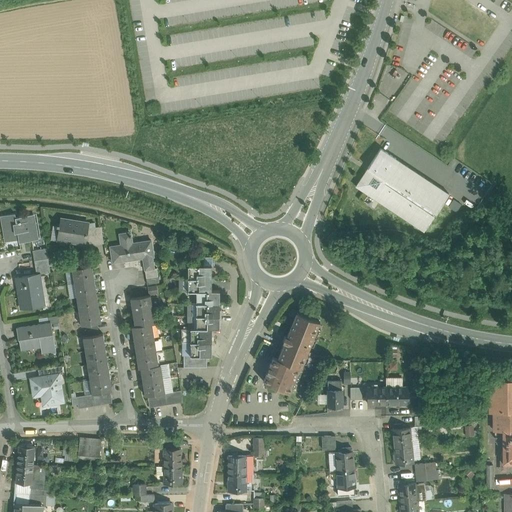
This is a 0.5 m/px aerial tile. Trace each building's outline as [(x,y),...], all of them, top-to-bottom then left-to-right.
[(380,148),(355,186),(424,232),(434,216),(433,215),(434,212),(436,213),(449,194),(380,148)] [(461,205),(454,199),(449,207),(456,212),(461,205)] [(33,215),(14,218),(13,214),(4,216),(7,239),(18,237),(19,242),(37,240),(33,215)] [(89,224),(60,219),(59,225),(57,225),(57,227),(59,227),(57,239),(86,243),(86,242),(88,228),(89,224)] [(101,226),(88,228),(86,242),(92,243),(103,241),(101,226)] [(132,243),(131,234),(127,235),(126,233),(119,234),(121,245),(111,247),(112,253),(111,253),(113,263),(143,258),(145,270),(154,269),(154,268),(152,257),(154,256),(151,240),(132,243)] [(47,248),(33,250),(34,260),(48,258),(47,248)] [(48,258),(34,260),(37,274),(39,274),(51,272),(48,258)] [(76,268),(72,268),(75,284),(94,280),(92,265),(88,266),(76,268)] [(211,265),(188,265),(188,278),(211,278),(211,265)] [(154,269),(145,270),(146,278),(158,276),(157,268),(154,268),(154,269)] [(37,274),(17,277),(19,292),(22,292),(25,308),(44,305),(39,274),(37,274)] [(158,276),(146,278),(147,284),(159,282),(158,276)] [(211,278),(188,278),(188,291),(196,291),(212,291),(212,290),(211,278)] [(94,280),(75,284),(77,297),(97,294),(94,280)] [(156,285),(148,287),(149,294),(157,293),(156,285)] [(212,291),(196,291),(196,303),(220,303),(220,290),(212,290),(212,291)] [(97,294),(77,297),(79,311),(99,308),(97,294)] [(150,295),(131,298),(133,312),(153,309),(150,295)] [(220,303),(196,303),(196,316),(220,316),(220,303)] [(99,308),(79,311),(81,325),(85,325),(97,323),(101,322),(99,308)] [(153,309),(133,312),(135,326),(152,323),(152,324),(155,323),(153,309)] [(320,321),(296,312),(287,336),(285,335),(283,341),(285,341),(278,358),(300,367),(301,368),(320,321)] [(220,316),(196,316),(196,328),(212,328),(220,328),(220,316)] [(50,322),(23,327),(24,337),(20,338),(21,348),(41,345),(42,352),(55,350),(50,322)] [(152,323),(135,326),(132,326),(134,340),(154,337),(152,324),(152,323)] [(212,328),(196,328),(190,328),(190,342),(212,342),(212,328)] [(87,336),(83,337),(85,351),(105,348),(103,334),(99,334),(87,336)] [(154,337),(134,340),(136,354),(156,351),(154,337)] [(212,342),(190,342),(190,355),(207,355),(212,355),(212,342)] [(105,348),(85,351),(88,365),(107,362),(105,348)] [(156,351),(136,354),(139,368),(141,368),(158,365),(156,351)] [(207,355),(190,355),(184,355),(184,367),(207,367),(207,355)] [(278,358),(274,357),(271,363),(269,364),(268,367),(269,367),(268,371),(267,371),(266,373),(266,375),(264,382),(290,392),(300,367),(278,358)] [(107,362),(88,365),(90,379),(110,376),(107,362)] [(158,365),(141,368),(143,382),(163,378),(160,364),(158,365)] [(57,366),(43,368),(45,376),(59,374),(57,366)] [(45,376),(31,378),(33,392),(41,391),(44,405),(63,401),(59,374),(45,376)] [(110,376),(90,379),(92,394),(93,394),(99,393),(105,392),(110,391),(112,391),(110,376)] [(163,378),(143,382),(145,396),(147,395),(153,394),(159,394),(164,393),(165,393),(163,378)] [(402,378),(386,378),(386,387),(386,404),(408,404),(408,396),(410,396),(410,393),(408,393),(407,387),(402,387),(402,378)] [(511,380),(508,381),(506,381),(492,381),(490,381),(490,382),(490,391),(490,393),(490,400),(490,402),(490,411),(490,412),(491,412),(494,412),(494,429),(511,429),(511,380)] [(341,381),(328,381),(328,407),(343,407),(343,390),(342,390),(341,381)] [(362,387),(350,387),(350,399),(362,399),(362,387)] [(386,387),(368,387),(368,404),(386,404),(386,387)] [(422,416),(415,416),(415,426),(434,426),(434,416),(422,416)] [(465,435),(473,434),(473,424),(464,425),(465,435)] [(410,428),(393,429),(394,446),(411,445),(410,428)] [(511,429),(494,429),(494,431),(496,431),(503,431),(503,461),(503,463),(511,462),(511,429)] [(335,436),(322,436),(323,450),(336,449),(335,436)] [(265,450),(265,437),(253,438),(254,450),(264,450),(265,450)] [(101,440),(80,438),(77,459),(99,461),(101,440)] [(35,447),(19,445),(18,464),(33,465),(35,447)] [(411,445),(394,446),(396,464),(413,463),(411,445)] [(351,447),(342,448),(342,452),(336,453),(337,470),(354,469),(353,451),(352,452),(351,447)] [(181,466),(181,448),(164,449),(164,466),(181,466)] [(246,473),(246,456),(229,456),(229,473),(246,473)] [(511,462),(503,463),(503,461),(499,461),(500,473),(506,473),(506,467),(511,467),(511,462)] [(428,463),(415,464),(416,472),(429,470),(428,463)] [(33,465),(18,464),(16,482),(31,483),(31,487),(44,488),(46,466),(33,465)] [(181,466),(164,466),(164,483),(181,483),(181,466)] [(354,469),(337,470),(338,488),(355,486),(354,469)] [(429,470),(416,472),(417,480),(430,479),(429,470)] [(246,473),(229,473),(229,491),(246,491),(246,473)] [(416,483),(407,483),(407,480),(398,480),(399,484),(398,484),(400,502),(418,500),(418,501),(426,500),(424,483),(416,484),(416,483)] [(15,493),(30,494),(31,487),(31,483),(16,482),(15,493)] [(146,484),(134,484),(134,494),(141,494),(145,494),(146,494),(146,484)] [(30,494),(15,493),(15,502),(29,503),(30,494)] [(47,495),(30,494),(29,503),(30,503),(30,504),(43,505),(46,505),(47,495)] [(352,500),(336,501),(336,511),(344,511),(353,510),(353,509),(352,500)] [(418,500),(400,502),(400,511),(418,511),(418,501),(418,500)] [(29,503),(15,502),(14,511),(42,511),(43,505),(30,504),(30,503),(29,503)] [(172,511),(172,503),(154,503),(154,511),(156,511),(172,511)]
